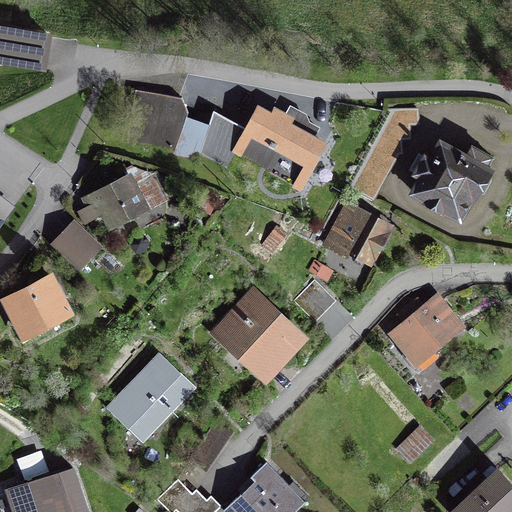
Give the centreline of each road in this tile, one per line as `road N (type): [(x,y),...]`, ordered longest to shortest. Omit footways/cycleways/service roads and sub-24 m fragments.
road 1 (residential): [(0,273),(52,199),(89,74),(511,98)]
road 2 (residential): [(215,482),(383,296),(465,272),(511,276)]
